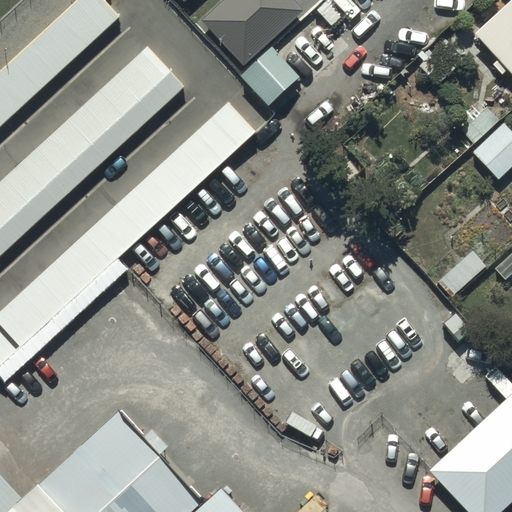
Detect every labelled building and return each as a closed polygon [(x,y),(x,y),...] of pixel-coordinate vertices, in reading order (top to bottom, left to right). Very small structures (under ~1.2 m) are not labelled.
[(101,0),(80,0),(0,75),(0,132),(121,20),(101,0)] [(289,0),(226,0),(202,22),(244,66),(301,13),(289,0)] [(511,0),(471,37),(496,64),(491,68),(498,76),(504,72),(511,81),(511,0)] [(0,185),(0,263),(188,91),(149,49),(0,185)] [(0,311),(0,367),(257,135),(229,104),(0,311)] [(471,120),(461,129),(475,145),(500,121),(489,110),(485,113),(476,104),(465,114),(471,120)] [(511,133),(502,124),(471,155),(500,183),(511,170),(511,133)] [(435,280),(450,297),(486,264),(471,248),(435,280)] [(455,348),(442,360),(469,387),(481,375),(455,348)] [(227,511),(216,500),(202,511),(200,511),(116,418),(106,428),(71,394),(31,431),(65,469),(26,503),(0,476),(0,511),(227,511)] [(511,407),(508,403),(424,482),(452,511),(506,511),(511,507),(511,407)]
